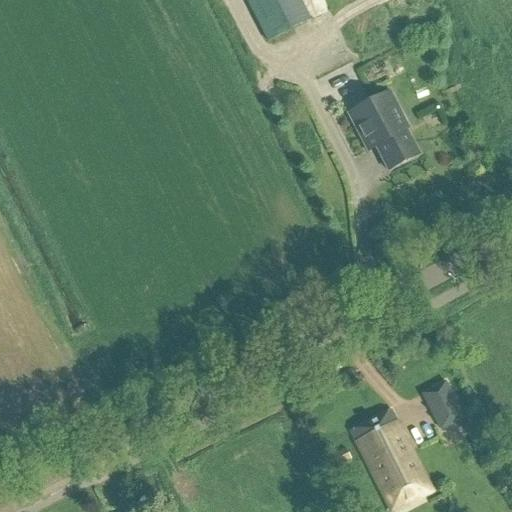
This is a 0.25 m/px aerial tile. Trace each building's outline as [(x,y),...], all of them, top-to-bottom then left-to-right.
[(297,0),(245,0),(268,43),(309,22),(297,0)] [(367,43),(390,36),(383,12),(360,19),(367,43)] [(333,43),(321,48),(326,64),(339,59),(333,43)] [(414,137),(390,92),(344,116),(364,153),(375,148),(388,173),(419,156),(410,139),(414,137)] [(419,396),(439,433),(463,421),(444,384),(419,396)] [(391,412),(350,433),(391,511),(432,490),(391,412)]
